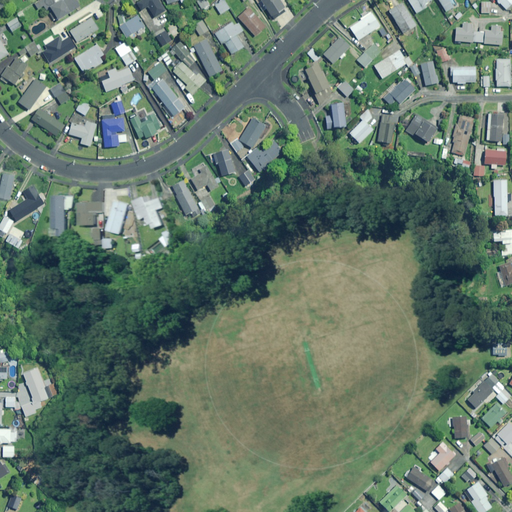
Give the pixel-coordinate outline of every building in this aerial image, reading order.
[(81,7),(76,0),(60,0),(49,7),(58,21),(81,7)] [(141,0),(136,4),(142,12),(147,8),(154,19),(166,11),(158,0),(141,0)] [(195,0),(202,13),(208,10),(207,7),(209,6),(206,0),(195,0)] [(226,0),(222,0),(214,5),(220,15),(232,9),(226,0)] [(279,0),(260,0),(271,18),(285,9),(279,0)] [(427,8),(424,5),(431,0),(405,0),(416,15),(427,8)] [(438,0),(446,13),(455,7),(450,0),(438,0)] [(511,0),(496,0),(506,10),(511,4),(511,0)] [(490,2),(480,2),(480,15),(490,15),(490,2)] [(403,4),(388,13),(402,35),(416,26),(403,4)] [(249,8),(237,19),(255,37),(267,26),(249,8)] [(380,27),(370,12),(359,19),(360,21),(349,28),(358,41),(380,27)] [(127,38),(136,32),(138,35),(147,30),(145,27),(138,16),(120,28),(127,38)] [(21,27),(16,19),(7,24),(12,32),(21,27)] [(97,31),(90,19),(69,32),(76,43),(97,31)] [(202,21),(193,27),(199,37),(208,32),(202,21)] [(483,44),(501,46),(502,33),(499,33),(500,26),(491,26),(491,32),(484,31),(472,30),(473,24),(463,23),(463,29),(455,28),(454,42),(473,44),(473,42),(483,43),(483,44)] [(244,47),(237,35),(243,31),(239,24),(234,27),(232,24),(215,34),(222,45),(224,44),(231,55),(244,47)] [(53,42),(57,39),(66,34),(62,27),(54,32),(53,33),(55,37),(51,39),(53,42)] [(164,30),(155,37),(162,48),(172,41),(164,30)] [(2,32),(0,33),(0,59),(8,55),(3,46),(8,42),(2,32)] [(351,47),(340,37),(323,55),(334,65),(340,58),(341,59),(345,55),(344,54),(351,47)] [(207,39),(193,46),(209,78),(222,71),(207,39)] [(180,40),(168,51),(173,56),(175,54),(188,69),(198,60),(180,40)] [(124,43),(114,49),(126,67),(135,60),(124,43)] [(381,52),(373,44),(356,61),(364,69),(381,52)] [(103,55),(97,45),(74,59),(83,73),(93,67),(94,68),(102,63),(99,58),(103,55)] [(38,53),(34,46),(26,50),(30,57),(38,53)] [(318,64),(324,59),(312,48),(306,54),(313,62),(307,64),(309,68),(305,69),(316,94),(329,88),(318,64)] [(448,49),(437,51),(439,63),(451,61),(448,49)] [(382,80),(406,64),(408,67),(413,64),(408,57),(404,60),(398,50),(374,66),(382,80)] [(496,69),(495,69),(495,81),(496,81),(496,87),(510,87),(509,59),(496,59),(496,69)] [(26,69),(15,60),(0,78),(0,79),(5,84),(8,81),(14,85),(26,69)] [(167,71),(161,63),(147,73),(153,81),(167,71)] [(173,72),(188,86),(184,89),(191,96),(205,81),(197,75),(196,76),(181,63),(173,72)] [(424,86),(438,84),(436,75),(435,76),(433,63),(421,65),(424,86)] [(415,65),(410,68),(415,77),(420,75),(415,65)] [(452,83),(457,83),(457,84),(465,84),(465,83),(475,83),(475,68),(450,68),(450,77),(452,77),(452,83)] [(102,82),(107,92),(118,87),(121,95),(129,92),(126,84),(134,81),(130,71),(129,69),(116,74),(114,69),(108,72),(110,79),(102,82)] [(382,99),(384,102),(390,107),(395,101),(400,106),(416,89),(414,87),(415,86),(405,77),(395,87),(394,86),(382,99)] [(47,88),(35,79),(18,103),(29,111),(47,88)] [(157,85),(154,81),(146,87),(150,92),(152,90),(174,116),(185,107),(163,80),(157,85)] [(354,90),(344,80),(336,88),(345,98),(354,90)] [(65,92),(59,83),(49,90),(55,98),(60,106),(70,99),(65,92)] [(424,91),(424,102),(443,102),(442,91),(424,91)] [(91,106),(82,101),(75,111),(84,116),(91,106)] [(121,102),(112,105),(115,116),(124,113),(121,102)] [(326,129),(333,128),(347,127),(345,104),(331,106),(332,116),(325,117),(326,129)] [(64,126),(39,109),(31,120),(56,137),(64,126)] [(144,137),(145,139),(157,134),(155,131),(162,128),(156,113),(145,118),(144,116),(138,119),(137,116),(130,119),(139,139),(144,137)] [(486,142),(501,142),(502,116),(488,115),(486,142)] [(359,144),(374,130),(367,123),(371,120),(368,116),(349,134),(359,144)] [(415,116),(405,133),(415,139),(417,136),(429,143),(437,128),(415,116)] [(472,119),(458,116),(451,154),(464,157),(472,119)] [(266,126),(253,118),(239,140),(252,148),(266,126)] [(117,136),(117,133),(124,133),(123,119),(118,119),(102,120),(104,149),(119,148),(119,144),(126,143),(126,136),(117,136)] [(96,124),(86,121),(85,126),(77,124),(73,123),(69,135),(82,139),(80,144),(90,147),(96,124)] [(394,125),(381,123),(378,143),(391,145),(394,125)] [(243,148),(237,140),(229,145),(236,153),(243,148)] [(268,163),(271,161),(262,149),(260,151),(257,148),(245,156),(258,173),(270,165),(268,163)] [(222,177),(235,173),(228,151),(213,155),(216,165),(218,164),(222,177)] [(484,165),(491,165),(491,170),(496,170),(496,166),(506,166),(507,152),(484,151),(484,165)] [(470,161),(457,159),(455,168),(468,170),(470,161)] [(210,192),(218,188),(205,166),(204,167),(202,163),(191,170),(195,177),(191,180),(197,191),(207,186),(210,192)] [(485,167),(474,166),(474,177),(484,177),(485,167)] [(254,180),(247,171),(238,178),(245,187),(254,180)] [(15,176),(3,173),(0,186),(0,198),(9,201),(15,176)] [(507,181),(493,182),(494,217),(508,216),(507,181)] [(186,216),(189,215),(191,219),(200,214),(182,182),(172,187),(176,195),(174,196),(186,216)] [(45,204),(33,186),(23,192),(27,199),(8,211),(16,223),(45,204)] [(76,197),(54,196),(53,237),(67,237),(68,210),(75,210),(76,197)] [(141,221),(148,218),(151,226),(154,225),(155,229),(165,226),(160,211),(165,209),(161,199),(154,202),(152,196),(140,200),(134,202),(141,221)] [(210,198),(198,204),(201,210),(200,211),(203,217),(216,210),(210,198)] [(136,223),(133,217),(134,209),(130,208),(131,205),(117,201),(109,231),(123,235),(124,230),(129,231),(136,223)] [(80,226),(96,226),(96,232),(91,232),(91,241),(104,241),(104,214),(104,203),(80,203),(80,226)] [(4,217),(0,224),(0,237),(4,239),(13,222),(4,217)] [(23,234),(13,227),(5,240),(16,246),(23,234)] [(489,242),(501,242),(501,245),(501,250),(501,257),(511,256),(511,230),(489,231),(489,242)] [(166,237),(162,240),(168,249),(179,241),(172,231),(165,235),(166,237)] [(115,239),(106,239),(106,249),(114,249),(115,239)] [(511,265),(498,270),(499,273),(496,274),(501,288),(511,285),(511,287),(511,286),(511,265)] [(6,350),(0,351),(0,363),(9,362),(6,350)] [(42,382),(37,368),(23,374),(33,402),(21,407),(25,418),(36,414),(35,411),(41,408),(39,402),(53,397),(48,385),(50,384),(49,380),(42,382)] [(466,399),(476,409),(500,386),(490,376),(466,399)] [(508,400),(499,391),(494,396),(503,405),(508,400)] [(15,408),(15,398),(6,398),(6,408),(15,408)] [(506,413),(496,403),(481,419),(491,429),(506,413)] [(466,415),(452,417),(454,439),(468,438),(466,415)] [(11,430),(0,429),(0,444),(3,443),(10,443),(11,430)] [(470,441),(477,449),(486,440),(479,433),(470,441)] [(499,448),(491,439),(483,447),(492,455),(499,448)] [(455,456),(442,443),(436,450),(440,454),(430,463),(439,472),(455,456)] [(13,458),(14,447),(3,447),(3,458),(13,458)] [(511,482),(511,477),(502,460),(491,466),(504,488),(511,482)] [(2,465),(0,462),(0,479),(10,473),(4,464),(2,465)] [(477,476),(469,468),(461,477),(466,483),(469,480),(471,482),(477,476)] [(434,482),(413,469),(407,479),(427,493),(434,482)] [(453,475),(446,469),(438,477),(445,484),(453,475)] [(487,496),(478,483),(464,493),(477,511),(485,511),(491,508),(484,498),(487,496)] [(407,496),(397,486),(379,504),(385,509),(389,505),(393,509),(407,496)] [(446,494),(439,486),(431,493),(438,501),(446,494)] [(423,497),(417,490),(412,495),(419,502),(423,497)] [(21,499),(12,495),(7,507),(17,511),(21,499)] [(444,511),(447,510),(440,503),(434,508),(437,511),(444,511)] [(464,511),(460,503),(448,510),(449,511),(464,511)]
